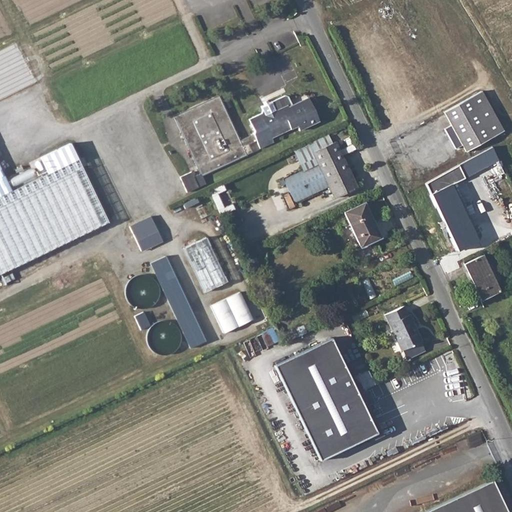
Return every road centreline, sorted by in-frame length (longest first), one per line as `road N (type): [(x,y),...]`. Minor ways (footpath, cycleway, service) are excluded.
road 1 (unknown): [(0,296),(104,250),(113,234),(122,212),(113,175),(83,113),(311,17)]
road 2 (unclassified): [(511,452),(303,0)]
road 3 (track): [(0,470),(222,361)]
road 4 (track): [(494,414),(287,511)]
road 5 (track): [(222,361),(292,509)]
